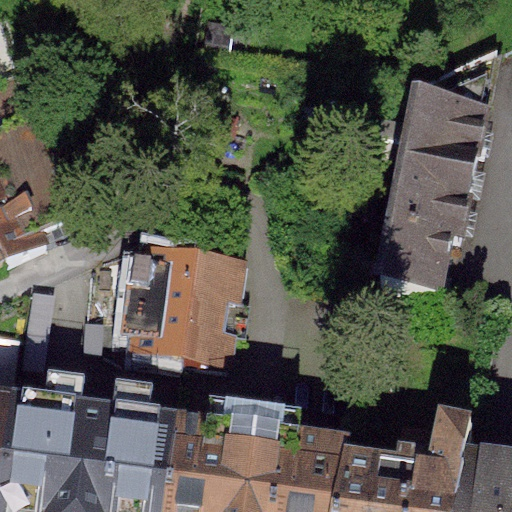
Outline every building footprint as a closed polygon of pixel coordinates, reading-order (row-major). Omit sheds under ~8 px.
[(424,94),(404,207),(471,218),(479,173),(502,62),(424,94)] [(0,154),(1,158),(0,158),(0,251),(9,271),(10,272),(50,254),(45,242),(79,227),(30,81),(0,96),(0,154)] [(404,207),(388,301),(444,311),(455,252),(464,254),(471,218),(404,207)] [(0,275),(9,271),(0,251),(0,275)] [(186,375),(198,272),(141,265),(137,299),(151,300),(143,370),(186,375)] [(244,277),(198,272),(186,375),(231,381),(244,277)] [(0,511),(5,511),(20,422),(0,419),(0,511)] [(167,511),(177,442),(20,422),(5,511),(167,511)] [(349,467),(177,442),(167,511),(339,511),(346,483),(349,467)] [(419,491),(346,483),(339,511),(462,511),(469,482),(476,449),(442,445),(437,477),(419,491)] [(511,511),(511,488),(469,482),(462,511),(511,511)]
